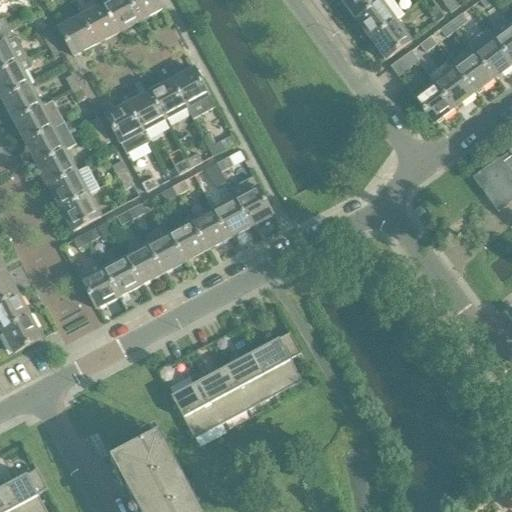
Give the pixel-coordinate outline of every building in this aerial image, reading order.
[(117,35),(140,23),(127,0),(116,0),(103,7),(117,35)] [(127,0),(140,23),(163,11),(156,0),(127,0)] [(346,0),(342,3),(357,23),(384,3),(383,2),(381,0),(346,0)] [(357,23),(372,43),(399,23),(398,21),(405,16),(392,0),(385,0),(383,2),(384,3),(357,23)] [(481,0),(478,2),(485,11),(496,3),(494,0),(481,0)] [(96,47),(117,35),(103,7),(81,19),(96,47)] [(427,15),(435,26),(443,20),(435,9),(427,15)] [(466,25),(461,17),(451,25),(456,32),(466,25)] [(81,19),(59,31),(74,58),(96,47),(81,19)] [(0,35),(9,31),(4,20),(0,21),(0,35)] [(386,62),(413,42),(399,23),(372,43),(386,62)] [(439,33),(445,41),(456,32),(451,25),(439,33)] [(494,42),(511,65),(511,28),(495,42),(494,42)] [(0,35),(0,76),(29,61),(16,38),(14,39),(9,31),(0,35)] [(51,32),(42,37),(49,50),(58,45),(51,32)] [(467,47),(475,56),(474,57),(493,82),(511,67),(511,65),(494,42),(495,42),(487,32),(467,47)] [(420,46),(426,53),(437,45),(432,37),(420,46)] [(49,50),(55,61),(64,56),(58,45),(49,50)] [(398,78),(419,63),(411,53),(391,68),(398,78)] [(493,82),(474,57),(454,71),(473,97),(493,82)] [(29,61),(0,76),(0,96),(4,103),(31,88),(31,87),(35,84),(28,72),(33,69),(29,61)] [(193,121),(215,110),(195,71),(173,83),(193,121)] [(454,71),(435,86),(453,111),(473,97),(454,71)] [(81,89),(74,76),(66,81),(73,93),(81,89)] [(192,122),(193,121),(173,83),(150,95),(165,123),(187,111),(192,122)] [(415,101),(434,126),(453,111),(435,86),(415,101)] [(42,109),(31,88),(4,103),(15,124),(43,109),(42,109)] [(73,93),(79,105),(87,100),(81,89),(73,93)] [(143,134),(165,123),(150,95),(128,106),(143,134)] [(42,109),(43,109),(15,124),(27,146),(55,132),(54,130),(64,125),(53,103),(42,109)] [(143,134),(128,106),(106,118),(127,157),(149,145),(143,134)] [(104,133),(98,120),(89,124),(96,137),(104,133)] [(27,146),(38,168),(66,153),(55,132),(27,146)] [(102,148),(110,144),(104,133),(96,137),(102,148)] [(208,151),(212,159),(225,152),(221,144),(208,151)] [(500,159),(473,179),(498,213),(511,203),(511,150),(508,153),(510,155),(501,161),(500,159)] [(38,168),(50,190),(78,175),(66,153),(38,168)] [(191,172),(203,166),(199,158),(187,164),(191,172)] [(221,174),(233,168),(229,159),(217,166),(221,174)] [(121,163),(112,167),(119,181),(128,176),(121,163)] [(175,171),(179,178),(191,172),(187,164),(175,171)] [(205,172),(209,181),(221,174),(217,166),(205,172)] [(89,197),(78,175),(50,190),(62,212),(89,197)] [(119,181),(125,192),(134,188),(128,176),(119,181)] [(251,229),(273,217),(253,179),(230,191),(251,229)] [(142,188),(147,196),(159,189),(155,181),(142,188)] [(178,199),(189,194),(185,187),(174,192),(178,199)] [(236,202),(213,214),(228,241),(251,229),(230,191),(236,202)] [(161,199),(165,206),(178,199),(174,192),(161,199)] [(62,212),(73,234),(101,219),(89,197),(62,212)] [(145,215),(140,206),(129,212),(134,221),(145,215)] [(129,212),(118,218),(123,226),(134,221),(129,212)] [(207,253),(228,241),(213,214),(192,225),(207,253)] [(107,225),(97,230),(105,243),(114,238),(107,225)] [(184,265),(207,253),(192,225),(169,237),(184,265)] [(101,239),(97,230),(85,236),(89,245),(101,239)] [(85,236),(74,242),(78,251),(89,245),(85,236)] [(169,237),(149,248),(164,276),(184,265),(169,237)] [(141,288),(164,276),(149,248),(126,260),(141,288)] [(119,300),(141,288),(126,260),(104,272),(119,300)] [(104,272),(82,284),(97,311),(119,300),(104,272)] [(0,306),(19,297),(7,275),(0,278),(0,306)] [(31,319),(19,297),(0,306),(0,328),(3,334),(31,319)] [(14,355),(42,340),(31,319),(3,334),(14,355)] [(290,335),(253,355),(276,398),(303,383),(291,361),(301,356),(290,335)] [(253,355),(226,370),(249,412),(276,398),(253,355)] [(226,370),(199,384),(222,427),(249,412),(226,370)] [(199,384),(172,399),(195,441),(222,427),(199,384)] [(201,511),(161,437),(113,462),(139,511),(201,511)] [(38,471),(1,491),(11,511),(46,511),(38,497),(48,491),(38,471)] [(511,471),(491,488),(500,501),(506,496),(511,503),(511,471)] [(11,511),(1,491),(0,491),(0,511),(11,511)]
